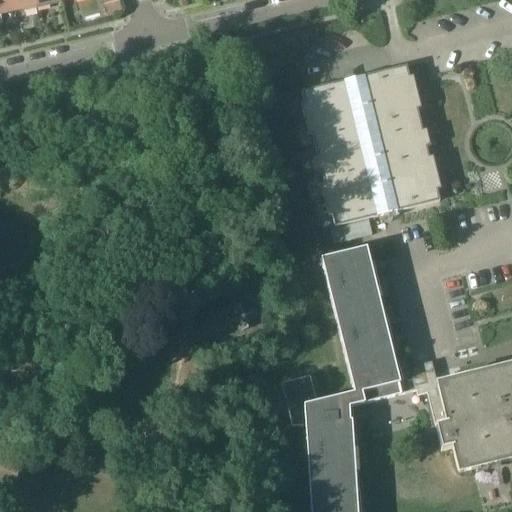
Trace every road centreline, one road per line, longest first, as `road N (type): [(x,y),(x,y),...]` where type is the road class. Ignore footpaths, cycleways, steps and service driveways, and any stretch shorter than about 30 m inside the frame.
road 1 (residential): [(151,41),(321,0)]
road 2 (residential): [(0,76),(151,41)]
